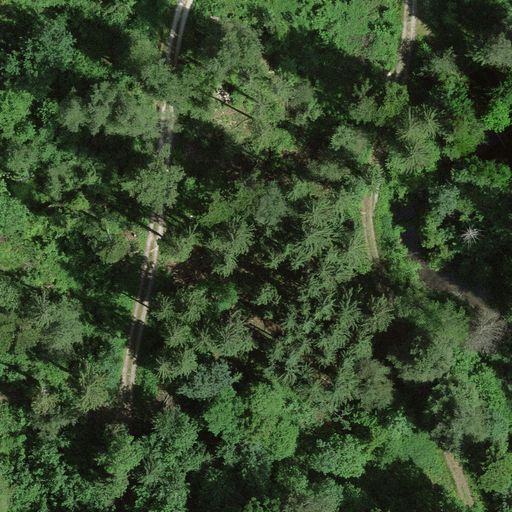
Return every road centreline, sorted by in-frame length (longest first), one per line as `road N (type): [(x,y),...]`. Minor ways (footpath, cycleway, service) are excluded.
road 1 (track): [(475,511),(381,273),(371,227),(413,0)]
road 2 (track): [(186,0),(129,374),(129,511)]
